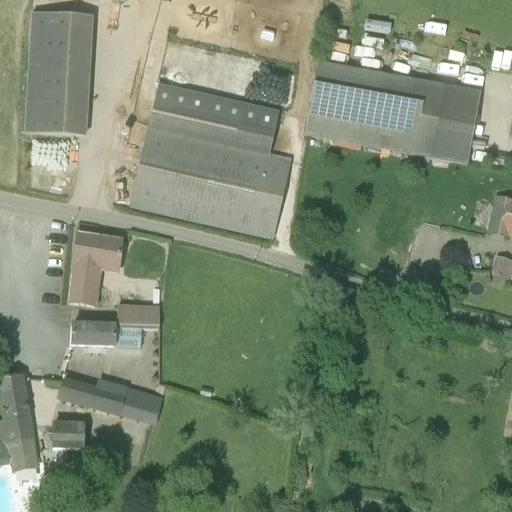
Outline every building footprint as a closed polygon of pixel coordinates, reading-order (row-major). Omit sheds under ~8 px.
[(92,21),(78,20),(30,17),(23,137),(85,140),(92,21)] [(288,163),(267,158),(277,115),(156,87),(146,131),(130,210),(272,242),(288,163)] [(304,137),(305,138),(430,160),(439,110),(313,88),(304,137)] [(364,254),(410,268),(427,211),(382,197),(364,254)] [(511,205),(495,201),(488,235),(511,238),(511,205)] [(68,306),(94,309),(98,272),(116,275),(121,243),(77,237),(68,306)] [(509,264),(496,260),(492,277),(494,277),(492,287),(501,290),(509,264)] [(116,309),(115,329),(140,329),(158,329),(159,311),(116,309)] [(140,329),(115,329),(71,328),(70,349),(111,350),(140,350),(140,329)] [(0,382),(0,403),(3,423),(0,423),(0,469),(10,468),(11,474),(35,470),(20,379),(0,382)] [(102,421),(104,418),(127,428),(136,404),(97,389),(93,397),(61,384),(54,399),(102,421)] [(54,424),(52,451),(80,452),(81,426),(54,424)]
